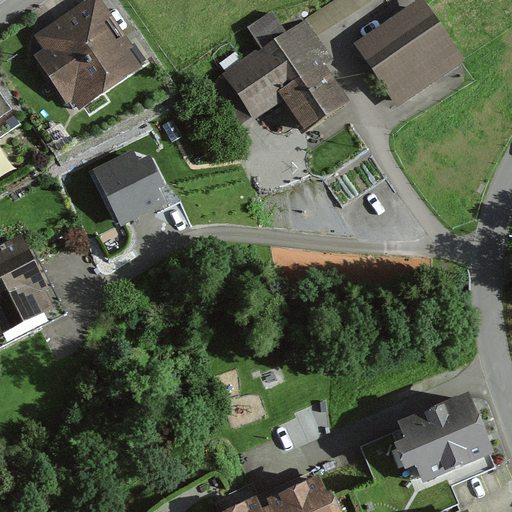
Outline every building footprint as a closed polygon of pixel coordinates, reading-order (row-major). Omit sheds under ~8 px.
[(102,0),(94,0),(40,35),(87,108),(147,69),(102,0)] [(341,25),(380,0),(338,0),(329,6),(341,25)] [(427,6),(364,47),(403,107),(466,67),(427,6)] [(270,51),(221,85),(251,128),(286,104),(309,138),(356,106),(303,28),(292,36),(279,16),(257,31),(270,51)] [(0,125),(15,116),(0,93),(0,139),(3,137),(0,133),(0,125)] [(141,150),(98,173),(127,227),(170,204),(141,150)] [(23,238),(0,249),(0,341),(54,315),(46,297),(51,295),(23,238)] [(475,409),(402,440),(417,475),(490,443),(475,409)] [(343,511),(328,476),(240,511),(343,511)]
